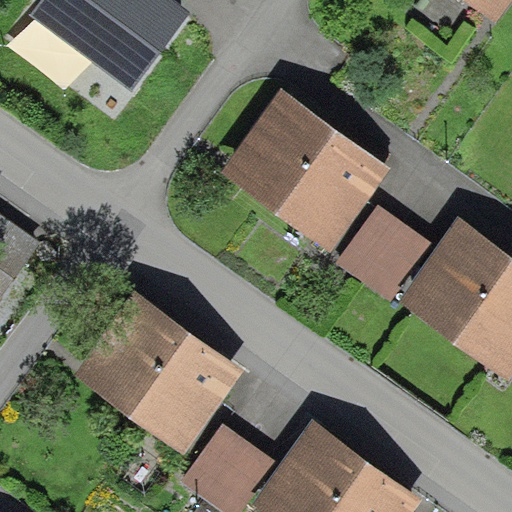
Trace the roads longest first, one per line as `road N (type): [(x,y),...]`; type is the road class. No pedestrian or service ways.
road 1 (residential): [(511,501),(119,202)]
road 2 (residential): [(119,202),(264,0)]
road 3 (residential): [(0,370),(119,202)]
road 4 (residential): [(119,202),(0,119)]
